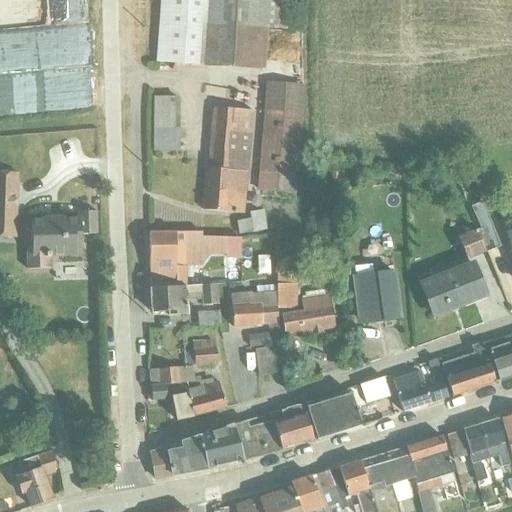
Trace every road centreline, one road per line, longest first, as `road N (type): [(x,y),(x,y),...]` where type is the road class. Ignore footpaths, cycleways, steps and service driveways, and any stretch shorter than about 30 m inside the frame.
road 1 (unclassified): [(129,448),(511,325)]
road 2 (tertiary): [(511,395),(194,491)]
road 3 (residential): [(123,340),(137,314),(136,79),(111,79)]
road 4 (unclassified): [(123,340),(111,79)]
